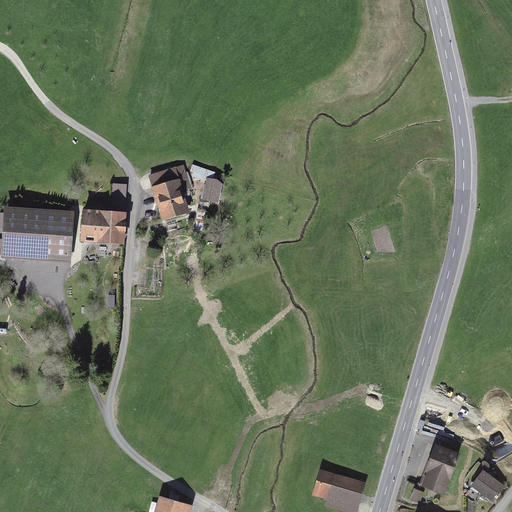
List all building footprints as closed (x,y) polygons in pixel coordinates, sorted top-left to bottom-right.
[(186,172),(148,183),(160,226),(191,218),(185,197),(193,195),(186,172)] [(226,186),(207,184),(204,205),(223,208),(226,186)] [(127,219),(6,211),(2,262),(72,267),(73,243),(125,246),(127,219)] [(461,458),(437,450),(422,491),(446,500),(461,458)] [(361,511),(368,485),(321,472),(313,501),(330,505),(326,511),(361,511)] [(485,473),(473,490),(495,505),(507,488),(485,473)] [(159,500),(155,511),(193,511),(194,510),(159,500)]
